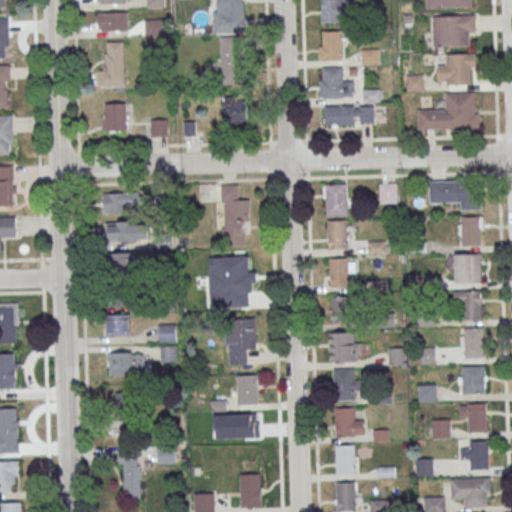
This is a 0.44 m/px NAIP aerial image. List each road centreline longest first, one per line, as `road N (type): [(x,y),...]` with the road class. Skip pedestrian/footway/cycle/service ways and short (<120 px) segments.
road 1 (residential): [(298,511),(281,0)]
road 2 (tertiary): [(68,511),(51,0)]
road 3 (residential): [(511,154),(58,167)]
